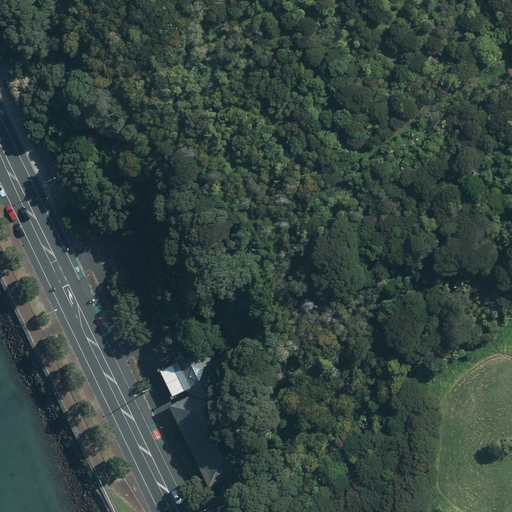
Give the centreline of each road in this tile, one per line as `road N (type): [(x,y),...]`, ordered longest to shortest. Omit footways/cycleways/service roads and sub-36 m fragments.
road 1 (primary): [(175,511),(0,147)]
road 2 (track): [(511,70),(472,80),(383,141),(354,144),(339,127),(324,75),(266,0)]
